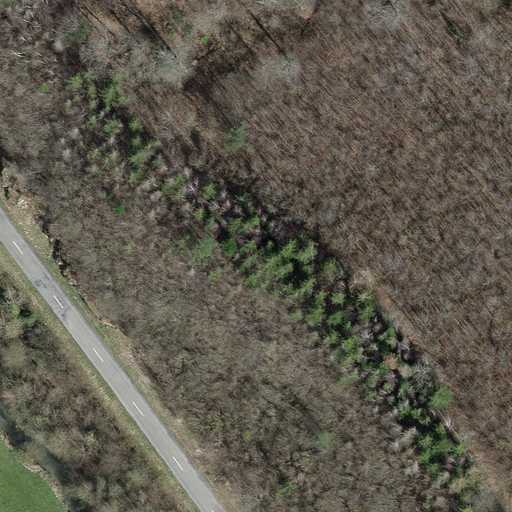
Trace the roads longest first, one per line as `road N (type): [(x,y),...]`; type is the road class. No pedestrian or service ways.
road 1 (track): [(465,409),(349,265),(275,209),(187,160),(138,101),(77,0)]
road 2 (tertiary): [(0,224),(213,511)]
